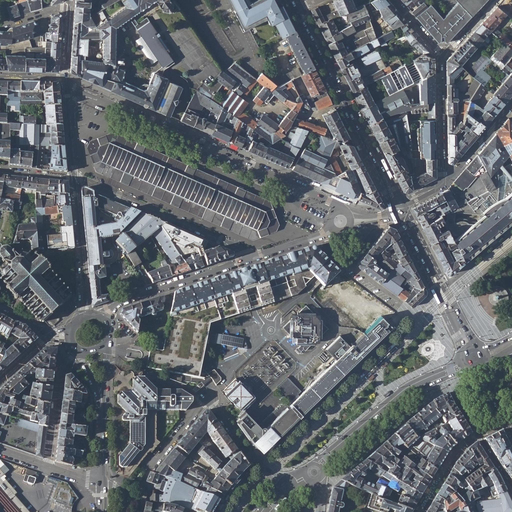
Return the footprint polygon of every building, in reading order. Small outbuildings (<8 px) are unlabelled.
[(31,0),(26,0),(27,1),(31,11),(42,8),(41,0),(36,0),(36,1),(31,1),(31,0)] [(75,0),(74,23),(81,20),(90,17),(90,12),(94,12),(94,15),(97,13),(120,0),(122,1),(122,0),(103,0),(99,2),(98,8),(90,7),(90,1),(92,1),(91,0),(75,0)] [(79,55),(80,60),(82,60),(81,78),(115,92),(154,109),(167,78),(156,73),(147,93),(145,93),(121,83),(125,70),(124,70),(117,68),(117,66),(115,65),(116,28),(130,19),(164,66),(173,59),(154,32),(156,31),(147,18),(137,24),(132,17),(145,9),(154,2),(155,3),(155,2),(162,11),(162,12),(163,12),(169,13),(171,12),(173,13),(178,10),(171,0),(122,0),(122,1),(125,7),(96,26),(95,24),(101,21),(97,13),(94,15),(90,17),(81,20),(79,55)] [(226,0),(228,3),(233,12),(231,13),(242,33),(266,21),(269,26),(274,24),(282,39),(285,38),(289,35),(295,32),(282,6),(276,8),(274,3),(275,3),(273,1),(272,0),(255,0),(249,3),(247,0),(226,0)] [(311,10),(318,24),(331,18),(345,12),(355,8),(351,0),(333,0),(337,10),(322,16),(318,7),(311,10)] [(372,0),(368,2),(372,11),(378,9),(391,3),(388,0),(372,0)] [(401,0),(406,6),(412,0),(417,7),(411,12),(415,16),(427,7),(424,3),(426,1),(424,0),(401,0)] [(457,0),(458,1),(472,15),(480,7),(486,0),(457,0)] [(511,0),(503,0),(497,7),(507,15),(511,19),(511,0)] [(27,1),(16,5),(20,15),(31,11),(27,1)] [(458,1),(458,2),(471,16),(472,15),(458,1)] [(458,2),(456,4),(469,18),(471,16),(458,2)] [(381,17),(385,22),(385,21),(392,30),(400,26),(407,22),(391,3),(378,9),(382,16),(381,17)] [(368,13),(363,4),(355,8),(345,12),(350,21),(367,14),(368,13)] [(427,7),(415,16),(438,43),(441,39),(443,39),(445,43),(457,31),(469,18),(456,4),(442,17),(430,4),(427,7)] [(10,18),(20,15),(16,5),(8,7),(10,18)] [(497,7),(481,23),(491,31),(504,43),(508,46),(511,42),(506,37),(507,36),(504,33),(503,35),(497,30),(500,27),(497,24),(502,19),(504,18),(507,15),(497,7)] [(49,33),(51,33),(61,34),(62,16),(59,14),(52,16),(51,19),(51,24),(50,25),(49,33)] [(338,31),(325,39),(328,44),(335,41),(355,31),(353,27),(363,22),(363,23),(365,22),(367,29),(372,26),(367,14),(350,21),(351,24),(338,31)] [(331,18),(318,24),(325,39),(338,31),(331,18)] [(74,23),(72,55),(79,55),(81,20),(74,23)] [(0,51),(2,51),(5,51),(24,49),(25,49),(31,48),(28,38),(32,36),(32,33),(39,31),(37,23),(34,21),(9,28),(7,32),(0,31),(0,51)] [(413,29),(407,22),(400,26),(406,36),(413,29)] [(481,23),(474,31),(483,39),(491,31),(481,23)] [(358,48),(366,44),(367,43),(376,38),(372,26),(367,29),(364,31),(366,35),(354,42),(358,48)] [(418,35),(413,29),(406,36),(404,37),(406,39),(408,42),(408,41),(409,41),(409,42),(418,35)] [(367,43),(368,45),(370,44),(372,48),(380,44),(385,41),(394,37),(391,31),(376,38),(367,43)] [(474,31),(467,39),(476,47),(483,39),(474,31)] [(285,38),(303,74),(314,68),(295,32),(289,35),(285,38)] [(46,34),(46,39),(47,39),(52,39),(52,42),(60,43),(61,34),(51,33),(51,35),(49,35),(49,34),(46,34)] [(423,40),(418,35),(409,42),(409,41),(408,41),(408,42),(410,44),(412,47),(414,46),(415,44),(417,44),(422,41),(423,40)] [(467,39),(450,57),(458,64),(460,65),(476,47),(467,39)] [(47,41),(43,41),(43,47),(46,47),(44,72),(57,72),(58,71),(60,43),(52,42),(47,41)] [(328,44),(336,59),(347,54),(341,42),(337,44),(335,41),(328,44)] [(390,44),(396,53),(399,51),(396,46),(397,44),(396,42),(397,42),(396,41),(390,44)] [(434,53),(422,41),(417,44),(415,44),(414,46),(420,53),(419,53),(420,56),(423,54),(434,58),(434,53)] [(475,78),(480,83),(483,85),(491,77),(483,70),(492,61),(501,69),(505,64),(509,60),(511,56),(511,49),(508,46),(504,43),(490,59),(474,77),(475,78)] [(336,59),(341,69),(349,64),(348,62),(349,61),(349,59),(353,58),(353,59),(369,50),(366,44),(358,48),(347,54),(336,59)] [(38,48),(31,48),(25,49),(26,60),(25,71),(44,72),(46,47),(43,47),(38,48)] [(24,49),(5,51),(5,52),(6,59),(8,71),(15,71),(25,71),(26,60),(25,49),(24,49)] [(365,66),(381,58),(377,50),(361,58),(365,66)] [(468,72),(474,77),(490,59),(483,53),(468,72)] [(434,72),(434,58),(423,54),(420,56),(414,59),(413,60),(423,78),(434,72)] [(70,73),(81,78),(82,60),(80,60),(79,55),(72,55),(72,59),(70,73)] [(398,68),(402,65),(397,56),(392,59),(398,68)] [(446,61),(446,75),(458,64),(450,57),(446,61)] [(359,68),(365,66),(361,58),(355,61),(359,68)] [(419,80),(423,78),(413,60),(402,65),(398,68),(395,69),(384,75),(379,78),(389,96),(403,88),(419,80)] [(222,71),(215,78),(222,85),(229,90),(238,96),(240,94),(241,92),(245,95),(256,81),(256,80),(257,80),(235,62),(222,71)] [(341,69),(352,92),(365,85),(365,86),(379,78),(384,75),(381,70),(364,79),(362,81),(361,78),(362,78),(358,70),(356,67),(355,67),(353,63),(349,64),(341,69)] [(381,70),(384,75),(395,69),(393,64),(381,70)] [(446,75),(447,84),(453,84),(453,80),(452,79),(457,73),(462,67),(460,65),(458,64),(446,75)] [(511,78),(511,70),(505,64),(501,69),(503,71),(506,73),(507,74),(508,73),(506,71),(508,70),(511,73),(509,75),(511,78)] [(462,67),(457,73),(460,75),(463,78),(468,72),(462,67)] [(298,76),(296,77),(290,80),(294,88),(301,101),(304,100),(308,106),(310,105),(313,110),(317,110),(332,104),(330,101),(319,79),(314,68),(303,74),(300,75),(308,91),(309,95),(308,95),(304,97),(296,81),(300,79),(298,76)] [(293,71),(275,80),(279,86),(290,80),(296,77),(293,71)] [(503,83),(495,92),(492,89),(490,91),(494,95),(504,104),(511,94),(511,78),(509,75),(507,74),(506,73),(503,71),(501,73),(505,76),(501,80),(502,82),(503,83)] [(434,102),(434,72),(423,78),(419,80),(418,104),(434,102)] [(257,80),(256,80),(256,81),(263,86),(252,101),(259,106),(263,101),(266,103),(273,94),(282,102),(285,98),(287,99),(289,96),(283,91),(288,89),(289,88),(291,91),(294,88),(290,80),(279,86),(278,87),(272,82),(262,74),(257,80)] [(173,81),(167,78),(154,109),(160,112),(172,83),(173,81)] [(204,81),(196,91),(211,100),(222,85),(215,78),(209,85),(204,81)] [(447,84),(447,101),(457,101),(460,101),(470,101),(470,100),(480,83),(475,78),(466,94),(458,94),(457,89),(453,84),(447,84)] [(20,83),(8,83),(8,92),(8,96),(10,96),(10,92),(20,93),(20,83)] [(20,93),(40,93),(43,93),(44,106),(54,107),(60,106),(58,86),(56,84),(20,83),(20,93)] [(181,87),(172,83),(160,112),(169,116),(174,104),(175,105),(177,99),(176,99),(181,87)] [(480,83),(470,100),(476,104),(486,88),(483,85),(480,83)] [(352,92),(362,110),(374,103),(365,86),(365,85),(352,92)] [(283,130),(285,131),(286,130),(290,126),(294,118),(295,114),(300,104),(307,108),(308,106),(304,100),(301,101),(294,88),(291,91),(295,98),(294,99),(288,89),(283,91),(289,96),(287,99),(285,98),(282,102),(291,109),(289,111),(278,125),(283,129),(283,130)] [(362,110),(369,125),(383,119),(405,111),(407,110),(410,110),(411,110),(410,105),(403,88),(389,96),(374,103),(362,110)] [(203,106),(210,110),(219,116),(223,108),(218,105),(211,100),(196,91),(195,90),(191,98),(203,106)] [(229,90),(218,105),(223,108),(237,118),(241,112),(247,103),(238,96),(229,90)] [(40,93),(20,93),(20,106),(23,106),(40,106),(42,106),(40,93)] [(493,117),(504,104),(494,95),(482,109),(493,117)] [(199,115),(203,106),(191,98),(186,108),(199,115)] [(485,126),(493,117),(482,109),(479,107),(476,104),(470,100),(470,101),(466,111),(471,115),(475,109),(476,109),(475,111),(480,115),(477,119),(485,126)] [(447,101),(447,116),(455,116),(455,113),(457,113),(457,104),(460,104),(460,103),(462,104),(463,102),(465,102),(464,103),(458,119),(462,122),(466,111),(470,101),(460,101),(457,101),(447,101)] [(411,110),(410,110),(411,113),(427,111),(428,120),(434,120),(434,102),(418,104),(410,105),(411,110)] [(61,118),(60,106),(54,107),(44,106),(42,106),(40,106),(40,110),(45,110),(46,124),(46,127),(55,127),(62,125),(61,118)] [(217,120),(210,134),(227,141),(237,118),(223,108),(219,116),(217,120)] [(333,136),(332,138),(336,140),(353,145),(334,108),(322,115),(333,136)] [(210,110),(208,115),(212,117),(212,118),(217,120),(219,116),(210,110)] [(390,153),(395,159),(394,159),(397,161),(399,164),(403,168),(406,171),(407,172),(408,172),(409,172),(401,156),(403,154),(406,153),(409,159),(411,157),(411,151),(407,122),(405,111),(383,119),(398,149),(390,153)] [(477,135),(485,126),(477,119),(471,115),(466,111),(462,122),(465,124),(466,121),(468,120),(472,124),(472,125),(471,127),(470,126),(469,128),(477,135)] [(184,112),(180,120),(193,126),(197,118),(184,112)] [(281,132),(283,130),(283,129),(278,125),(272,121),(263,115),(262,116),(261,118),(258,121),(257,123),(241,112),(237,118),(243,122),(249,128),(271,143),(281,139),(285,135),(281,132)] [(39,123),(35,123),(35,126),(41,126),(46,127),(46,124),(43,124),(42,117),(41,115),(41,125),(39,124),(39,123)] [(197,118),(193,126),(210,134),(217,120),(212,118),(212,117),(208,115),(207,115),(205,118),(205,120),(198,117),(197,118)] [(22,116),(20,116),(20,125),(35,126),(35,123),(35,118),(22,118),(22,116)] [(458,119),(455,116),(447,116),(447,128),(457,135),(459,133),(460,131),(463,129),(466,125),(465,124),(462,122),(458,119)] [(511,160),(511,122),(511,121),(510,121),(510,120),(509,117),(495,133),(508,154),(511,160)] [(227,141),(241,147),(245,138),(243,137),(244,134),(240,132),(238,135),(236,135),(241,126),(243,122),(237,118),(227,141)] [(290,126),(297,126),(299,119),(294,118),(290,126)] [(297,126),(321,134),(328,136),(329,134),(327,129),(299,119),(297,126)] [(369,125),(382,150),(389,153),(390,153),(398,149),(383,119),(369,125)] [(426,158),(435,158),(434,120),(428,120),(424,120),(419,120),(420,128),(417,128),(417,137),(418,150),(411,151),(411,157),(412,158),(420,158),(426,158)] [(249,128),(243,122),(241,126),(243,128),(245,130),(245,131),(247,132),(249,128)] [(19,132),(19,134),(19,146),(32,146),(44,147),(64,147),(62,125),(55,127),(46,127),(41,126),(35,126),(20,125),(19,132)] [(473,141),(477,135),(469,128),(466,125),(463,129),(466,132),(462,136),(460,134),(459,133),(457,135),(468,146),(473,141)] [(287,136),(285,135),(281,139),(287,142),(289,144),(298,148),(307,130),(297,127),(296,128),(293,127),(291,129),(289,131),(287,136)] [(245,138),(241,147),(261,156),(269,147),(271,143),(249,128),(247,132),(245,138)] [(453,164),(468,146),(457,135),(447,128),(448,162),(450,163),(453,164)] [(123,137),(113,132),(102,136),(90,141),(87,147),(91,159),(96,171),(106,176),(114,179),(124,183),(174,205),(225,228),(253,240),(264,236),(276,231),(279,224),(274,212),(270,201),(242,188),(191,166),(141,144),(131,140),(123,137)] [(511,162),(504,167),(504,168),(503,168),(503,169),(503,170),(504,173),(499,176),(497,168),(499,166),(501,163),(508,154),(495,133),(478,154),(496,187),(489,191),(478,197),(477,196),(467,202),(466,202),(473,214),(484,215),(477,221),(480,227),(493,216),(499,229),(500,228),(501,227),(502,226),(503,225),(504,225),(505,224),(506,224),(507,224),(509,223),(510,223),(511,223),(511,222),(511,162)] [(292,170),(320,182),(336,175),(328,160),(333,147),(336,140),(332,138),(328,137),(328,136),(321,134),(313,153),(304,149),(292,170)] [(362,163),(353,145),(336,140),(333,147),(336,147),(339,146),(341,151),(340,152),(341,155),(339,156),(344,166),(348,164),(350,168),(352,167),(362,163)] [(0,159),(9,161),(10,151),(10,142),(0,141),(0,159)] [(286,168),(298,148),(289,144),(288,146),(291,147),(287,155),(285,154),(287,150),(284,148),(282,152),(269,147),(261,156),(286,168)] [(18,167),(30,168),(32,154),(21,153),(20,150),(27,150),(27,151),(32,151),(32,146),(19,146),(19,148),(19,151),(18,167)] [(30,168),(41,169),(42,163),(42,158),(43,157),(43,152),(44,147),(32,146),(32,151),(32,154),(30,168)] [(66,172),(64,147),(44,147),(43,152),(47,152),(49,152),(49,150),(51,150),(51,153),(50,153),(50,154),(47,153),(47,157),(51,158),(51,159),(47,159),(46,164),(42,163),(41,169),(66,172)] [(336,175),(337,175),(341,173),(334,157),(338,155),(338,154),(336,147),(333,147),(328,160),(336,175)] [(382,150),(394,173),(403,168),(399,164),(397,164),(395,162),(397,161),(394,159),(395,159),(390,153),(389,153),(382,150)] [(9,166),(18,167),(19,151),(10,151),(9,161),(9,166)] [(479,174),(489,191),(496,187),(478,154),(453,182),(456,183),(464,190),(466,187),(467,188),(479,174)] [(420,158),(412,158),(412,166),(420,166),(420,158)] [(435,177),(435,158),(426,158),(426,172),(418,176),(416,177),(420,185),(422,184),(435,177)] [(363,191),(364,192),(370,194),(376,191),(362,163),(352,167),(355,175),(358,182),(357,183),(361,190),(363,191)] [(352,184),(357,183),(358,182),(355,175),(352,167),(350,168),(341,173),(337,175),(336,175),(320,182),(352,196),(355,191),(354,189),(352,184)] [(406,192),(411,189),(409,175),(406,176),(406,175),(406,174),(404,173),(403,174),(403,173),(404,172),(406,171),(403,168),(394,173),(402,191),(406,192)] [(413,188),(420,185),(416,177),(413,173),(411,174),(409,174),(409,175),(411,189),(413,188)] [(20,189),(22,178),(4,175),(0,197),(0,199),(18,202),(20,192),(18,191),(17,196),(4,194),(5,191),(6,187),(20,189)] [(20,189),(36,191),(37,179),(22,178),(20,189)] [(36,191),(35,209),(58,206),(57,204),(55,204),(55,195),(52,195),(53,198),(41,201),(42,195),(43,195),(43,196),(46,196),(46,193),(48,193),(49,180),(37,179),(36,191)] [(67,182),(49,180),(48,193),(50,193),(53,193),(55,193),(58,194),(59,195),(60,195),(61,204),(59,204),(59,205),(63,205),(63,207),(70,206),(67,182)] [(94,194),(94,192),(85,189),(83,188),(82,189),(82,190),(81,191),(86,241),(101,238),(112,236),(118,235),(119,234),(140,213),(131,208),(130,209),(100,196),(99,196),(94,194)] [(448,189),(441,192),(445,199),(448,205),(449,208),(450,210),(466,202),(467,202),(466,199),(456,204),(451,193),(448,189)] [(384,206),(376,191),(370,194),(364,192),(363,191),(361,190),(357,198),(381,209),(384,206)] [(412,207),(415,215),(443,201),(445,199),(441,192),(412,207)] [(21,203),(18,202),(0,199),(0,210),(11,213),(12,208),(19,209),(21,203)] [(437,212),(436,210),(445,206),(443,201),(415,215),(418,221),(429,215),(430,215),(434,213),(434,214),(437,212)] [(35,209),(36,218),(36,230),(43,229),(42,216),(62,213),(63,222),(65,222),(65,227),(72,226),(70,206),(63,207),(63,205),(59,205),(58,206),(35,209)] [(446,212),(448,211),(447,209),(449,208),(448,205),(445,206),(436,210),(437,212),(438,214),(439,216),(440,216),(446,212)] [(418,221),(421,226),(432,220),(431,218),(430,217),(434,214),(434,213),(430,215),(429,215),(418,221)] [(139,246),(150,237),(152,234),(160,228),(164,224),(164,223),(154,219),(142,214),(136,220),(131,225),(122,235),(121,236),(115,242),(116,243),(115,245),(125,255),(126,254),(134,266),(137,264),(141,263),(139,259),(134,250),(135,249),(139,246)] [(440,238),(442,237),(444,239),(446,241),(449,248),(456,245),(454,241),(451,237),(444,222),(440,216),(439,216),(432,220),(421,226),(430,243),(440,238)] [(473,224),(459,237),(454,241),(456,245),(457,247),(465,262),(495,236),(495,235),(496,234),(496,233),(497,232),(497,231),(498,230),(499,229),(493,216),(480,227),(477,221),(473,224)] [(29,248),(29,249),(29,250),(30,251),(32,250),(33,251),(31,252),(32,255),(33,254),(32,253),(33,253),(34,254),(34,253),(36,255),(38,255),(36,230),(36,218),(30,218),(30,225),(18,225),(13,243),(21,243),(23,241),(23,240),(27,239),(30,242),(30,248),(29,248)] [(202,240),(164,224),(160,228),(180,257),(196,252),(199,253),(203,252),(207,242),(202,240)] [(388,225),(376,241),(384,247),(385,248),(398,235),(395,228),(389,225),(388,225)] [(74,247),(72,226),(65,227),(60,227),(60,234),(58,234),(57,233),(51,233),(50,234),(51,250),(67,248),(74,247)] [(172,278),(191,272),(204,267),(199,255),(193,256),(192,254),(191,255),(190,256),(191,257),(183,260),(180,257),(160,228),(152,234),(150,237),(153,242),(156,239),(171,261),(170,262),(169,259),(165,261),(161,262),(163,268),(147,274),(153,284),(172,278)] [(406,251),(398,235),(385,248),(396,260),(406,251)] [(86,241),(88,268),(103,266),(102,261),(107,260),(107,256),(102,256),(101,238),(86,241)] [(465,262),(457,247),(450,250),(451,251),(448,252),(447,249),(449,248),(446,241),(442,243),(440,238),(430,243),(446,273),(450,274),(465,262)] [(376,241),(367,252),(374,258),(374,256),(374,257),(377,253),(378,255),(375,259),(376,260),(379,263),(383,259),(393,268),(398,262),(396,260),(385,248),(384,247),(376,241)] [(233,254),(207,242),(203,252),(208,266),(233,258),(233,254)] [(36,255),(34,253),(34,254),(33,253),(32,253),(33,254),(32,255),(31,252),(33,251),(32,250),(30,251),(29,250),(29,249),(28,249),(23,249),(23,248),(21,248),(22,250),(19,252),(18,251),(17,252),(18,253),(16,255),(14,252),(15,252),(13,250),(12,250),(11,248),(10,247),(10,248),(7,246),(7,245),(6,245),(6,246),(3,246),(3,245),(2,246),(0,248),(0,257),(2,259),(1,260),(3,262),(4,262),(6,264),(4,266),(3,265),(2,266),(3,266),(0,269),(0,268),(0,276),(1,277),(0,278),(0,279),(0,280),(2,278),(4,281),(4,282),(3,281),(2,282),(3,283),(6,286),(5,287),(5,288),(6,289),(7,289),(14,296),(14,298),(15,299),(17,298),(18,299),(19,300),(18,301),(20,302),(21,302),(23,304),(23,305),(24,306),(27,309),(28,310),(31,315),(32,314),(35,316),(34,317),(37,321),(37,320),(38,321),(39,320),(40,322),(40,321),(42,322),(43,322),(44,321),(47,319),(47,317),(49,315),(51,315),(53,312),(53,311),(58,307),(62,305),(62,303),(64,301),(65,302),(68,299),(69,299),(70,298),(70,296),(69,296),(71,293),(70,292),(71,291),(69,290),(69,289),(68,289),(67,289),(66,288),(65,289),(63,286),(59,282),(59,281),(58,280),(58,281),(55,278),(56,277),(55,276),(55,275),(53,273),(52,274),(51,271),(50,271),(49,270),(50,269),(51,268),(48,266),(47,265),(41,259),(41,258),(40,256),(38,257),(36,255)] [(141,249),(139,246),(135,249),(134,250),(139,259),(142,257),(140,255),(143,254),(141,249)] [(170,321),(210,324),(256,308),(296,295),(306,287),(305,285),(315,276),(319,281),(323,286),(338,271),(336,269),(334,267),(327,259),(318,250),(317,250),(316,248),(313,247),(311,249),(311,248),(175,292),(170,321)] [(419,276),(406,251),(396,260),(398,262),(405,268),(417,279),(419,276)] [(359,267),(381,283),(388,274),(373,263),(376,260),(375,259),(374,258),(367,252),(358,262),(359,267)] [(381,283),(397,295),(402,288),(398,286),(404,278),(400,274),(405,268),(398,262),(393,268),(388,274),(381,283)] [(109,268),(104,268),(89,274),(92,306),(92,307),(117,299),(114,293),(108,295),(101,296),(100,295),(98,281),(100,279),(105,278),(111,277),(109,268)] [(400,274),(404,278),(398,286),(402,288),(397,295),(413,307),(426,294),(427,290),(419,276),(417,279),(405,268),(400,274)] [(122,288),(124,293),(138,289),(136,283),(122,288)] [(164,295),(139,304),(141,310),(140,317),(141,317),(151,313),(152,315),(154,315),(156,314),(156,312),(162,310),(163,308),(162,303),(164,302),(165,299),(164,295)] [(137,316),(140,317),(141,310),(139,304),(122,309),(120,314),(137,333),(139,320),(136,318),(137,316)] [(280,316),(284,320),(298,306),(290,305),(280,316)] [(302,309),(298,306),(284,320),(287,323),(283,328),(301,346),(298,349),(303,353),(329,328),(306,305),(302,309)] [(0,319),(0,331),(6,335),(8,336),(10,333),(15,321),(2,315),(0,319)] [(382,317),(365,332),(354,343),(351,343),(351,345),(350,347),(340,336),(326,349),(336,360),(292,403),(302,414),(304,412),(362,356),(360,354),(389,325),(382,317)] [(15,320),(15,321),(10,333),(19,338),(19,339),(29,330),(25,325),(24,325),(15,320)] [(210,324),(170,321),(166,338),(165,345),(164,349),(155,347),(151,346),(149,358),(147,366),(147,368),(199,378),(200,374),(201,373),(201,372),(201,370),(202,367),(210,324)] [(37,338),(29,330),(19,339),(12,346),(20,354),(37,338)] [(220,345),(238,349),(239,340),(222,336),(220,345)] [(166,338),(159,337),(158,338),(157,342),(156,343),(165,345),(166,338)] [(246,344),(244,341),(239,340),(238,349),(247,350),(247,346),(246,344)] [(0,363),(0,369),(2,371),(20,354),(12,346),(5,352),(3,348),(0,353),(0,357),(2,359),(0,363)] [(37,370),(41,370),(43,367),(46,367),(45,371),(53,372),(56,349),(45,348),(28,364),(33,370),(37,370)] [(28,364),(17,373),(20,376),(25,378),(28,378),(34,372),(37,370),(33,370),(28,364)] [(220,377),(212,369),(206,373),(207,373),(212,378),(211,380),(215,384),(220,380),(220,377)] [(52,380),(53,372),(45,371),(41,370),(37,370),(34,372),(34,374),(35,374),(34,377),(35,378),(52,380)] [(17,373),(0,389),(11,394),(12,394),(13,395),(20,397),(20,396),(19,394),(21,393),(23,396),(24,397),(25,393),(26,393),(27,386),(27,385),(23,380),(25,378),(20,376),(17,373)] [(66,376),(64,390),(73,391),(73,390),(75,389),(77,392),(80,393),(86,394),(85,390),(71,375),(68,376),(66,376)] [(208,376),(201,382),(204,385),(211,379),(208,376)] [(282,402),(260,423),(262,425),(260,426),(247,412),(251,407),(249,405),(243,410),(239,414),(245,420),(241,423),(241,424),(240,425),(254,445),(254,444),(255,445),(256,443),(259,446),(261,444),(264,448),(268,444),(269,444),(273,440),(273,438),(276,435),(278,435),(286,427),(287,425),(290,422),(293,421),(296,418),(295,417),(299,414),(300,415),(302,414),(292,403),(300,395),(298,394),(301,391),(288,377),(277,387),(291,401),(286,406),(282,402)] [(52,388),(52,380),(35,378),(35,379),(29,379),(28,384),(30,384),(32,385),(52,388)] [(120,405),(123,408),(132,416),(126,416),(125,417),(125,421),(126,422),(132,422),(133,444),(121,458),(122,467),(133,475),(151,452),(154,455),(196,404),(196,399),(183,391),(160,391),(147,379),(139,378),(136,382),(135,390),(131,393),(124,393),(120,396),(120,405)] [(227,393),(238,406),(237,407),(240,409),(240,408),(243,410),(249,405),(255,399),(253,396),(254,396),(251,393),(251,394),(239,382),(240,381),(238,379),(237,380),(235,378),(223,389),(225,392),(224,393),(226,394),(227,393)] [(193,390),(196,392),(204,385),(201,382),(193,390)] [(51,392),(52,388),(32,385),(30,399),(50,403),(50,398),(51,392)] [(12,394),(11,394),(0,389),(0,404),(13,408),(19,409),(20,403),(17,402),(12,401),(13,395),(12,394)] [(64,390),(63,400),(80,404),(81,398),(87,400),(88,394),(86,394),(80,393),(77,392),(73,391),(64,390)] [(433,401),(439,412),(442,410),(444,412),(447,410),(449,413),(442,416),(445,419),(447,422),(461,415),(454,403),(448,393),(433,401)] [(48,417),(50,403),(30,399),(28,398),(24,397),(23,396),(23,397),(20,397),(13,395),(12,401),(17,402),(18,398),(25,401),(24,404),(25,405),(24,411),(31,412),(32,407),(34,407),(35,404),(37,405),(36,409),(35,410),(34,413),(48,417)] [(63,400),(61,415),(84,416),(84,413),(74,412),(74,409),(76,409),(76,407),(85,409),(85,405),(80,404),(63,400)] [(433,401),(415,416),(426,428),(428,427),(438,419),(442,416),(441,415),(439,412),(433,401)] [(10,413),(12,412),(13,408),(0,404),(0,409),(1,410),(0,413),(7,416),(9,417),(10,413)] [(39,421),(39,425),(47,426),(48,417),(34,413),(31,412),(24,411),(19,409),(13,408),(12,412),(30,416),(30,420),(37,422),(37,421),(39,421)] [(205,410),(163,462),(169,467),(164,476),(174,478),(195,489),(203,475),(192,468),(188,474),(184,471),(182,474),(175,471),(178,468),(185,458),(188,455),(192,449),(202,436),(206,431),(205,430),(215,419),(209,411),(205,410)] [(60,420),(60,424),(74,425),(74,421),(73,421),(73,419),(85,420),(85,416),(84,416),(61,415),(60,420)] [(454,445),(455,445),(471,433),(466,423),(465,423),(461,415),(447,422),(442,425),(440,426),(454,445)] [(415,416),(406,424),(418,438),(420,437),(419,435),(418,433),(419,434),(421,432),(420,432),(421,430),(423,432),(425,434),(429,432),(426,428),(415,416)] [(426,428),(429,432),(431,431),(432,430),(440,426),(442,425),(447,422),(445,419),(442,416),(438,419),(440,423),(437,424),(433,425),(430,428),(428,427),(426,428)] [(248,465),(215,419),(205,430),(206,431),(225,458),(228,457),(230,460),(224,466),(211,453),(213,449),(209,443),(202,436),(192,449),(195,451),(210,465),(211,465),(219,473),(216,476),(223,481),(224,480),(231,486),(248,465)] [(60,425),(58,438),(73,441),(74,435),(86,436),(87,427),(86,427),(77,426),(74,425),(60,424),(60,425)] [(407,448),(409,450),(412,452),(416,456),(421,460),(436,470),(444,457),(448,452),(418,438),(406,424),(394,434),(407,448)] [(39,425),(36,452),(44,453),(47,426),(39,425)] [(418,438),(448,452),(454,445),(440,426),(432,430),(431,431),(429,432),(425,434),(420,437),(418,438)] [(503,468),(511,478),(511,477),(511,451),(501,430),(484,438),(503,468)] [(394,434),(385,442),(392,448),(394,449),(400,454),(405,457),(410,461),(411,462),(416,456),(412,452),(407,458),(396,450),(395,448),(396,447),(398,449),(405,455),(409,450),(407,448),(394,434)] [(58,438),(57,447),(73,450),(73,447),(73,446),(73,444),(78,445),(79,443),(73,441),(58,438)] [(476,441),(468,448),(477,464),(478,466),(482,463),(483,465),(480,468),(483,472),(484,474),(485,473),(493,468),(476,441)] [(385,442),(374,452),(398,469),(399,468),(402,464),(406,467),(410,461),(405,457),(401,463),(392,457),(393,455),(398,457),(400,454),(394,449),(392,448),(385,442)] [(83,452),(73,450),(57,447),(55,462),(72,465),(73,460),(72,457),(68,457),(69,455),(74,456),(74,455),(82,457),(83,452)] [(468,448),(456,462),(452,468),(462,478),(467,474),(477,464),(468,448)] [(396,479),(401,471),(398,469),(374,452),(365,459),(384,472),(396,479)] [(431,479),(436,470),(421,460),(416,456),(411,462),(416,466),(415,467),(431,479)] [(185,458),(178,468),(184,471),(188,474),(192,468),(194,464),(191,462),(185,458)] [(364,471),(367,468),(369,469),(380,477),(381,476),(384,472),(365,459),(341,480),(348,483),(371,494),(379,497),(383,487),(376,484),(375,486),(356,478),(360,475),(363,476),(364,476),(365,475),(365,473),(365,472),(365,471),(364,471)] [(426,487),(431,479),(415,467),(416,466),(411,462),(410,461),(406,467),(402,464),(399,468),(403,471),(403,472),(409,476),(411,473),(415,476),(413,479),(414,480),(426,487)] [(163,462),(155,473),(159,474),(164,476),(169,467),(163,462)] [(0,511),(26,511),(0,481),(0,474),(3,472),(0,468),(0,511)] [(452,468),(449,475),(463,487),(467,491),(470,493),(473,492),(464,480),(462,478),(452,468)] [(464,480),(473,492),(476,491),(474,488),(480,484),(482,488),(485,487),(479,477),(481,476),(481,475),(480,475),(480,474),(483,472),(480,468),(464,480)] [(511,511),(511,504),(499,477),(493,468),(485,473),(487,476),(485,477),(484,474),(481,476),(479,477),(485,487),(486,487),(489,485),(491,490),(494,489),(495,491),(492,492),(490,493),(492,496),(490,497),(492,500),(477,502),(475,505),(477,511),(511,511)] [(421,495),(426,487),(414,480),(413,482),(411,483),(408,481),(408,479),(409,476),(403,472),(401,471),(396,479),(399,481),(421,495)] [(157,479),(159,474),(155,473),(150,472),(146,482),(145,484),(147,488),(148,491),(150,499),(151,501),(159,502),(159,495),(150,494),(150,492),(153,493),(154,488),(162,492),(166,483),(157,479)] [(376,484),(383,487),(385,488),(386,487),(397,492),(399,488),(400,487),(397,486),(399,481),(396,479),(384,472),(381,476),(382,477),(390,481),(388,484),(380,480),(379,479),(376,483),(376,484)] [(164,476),(159,474),(157,479),(166,483),(162,492),(162,495),(159,495),(159,502),(174,504),(185,508),(193,511),(213,511),(221,500),(202,492),(199,491),(195,489),(174,478),(164,476)] [(23,482),(32,485),(34,484),(35,479),(35,478),(25,475),(23,481),(23,482)] [(221,500),(231,486),(224,480),(223,481),(216,476),(215,478),(213,481),(212,481),(209,485),(207,485),(210,480),(203,475),(195,489),(199,491),(200,489),(203,490),(202,492),(221,500)] [(449,475),(443,484),(453,492),(457,496),(460,499),(464,494),(460,489),(459,490),(456,487),(457,486),(459,488),(460,488),(461,489),(463,487),(449,475)] [(30,511),(0,476),(0,481),(26,511),(30,511)] [(346,491),(348,483),(341,480),(339,482),(332,488),(329,502),(326,511),(337,511),(339,508),(341,508),(343,507),(343,504),(342,503),(340,502),(343,490),(346,491)] [(416,503),(421,495),(399,481),(397,486),(400,487),(399,488),(403,490),(401,494),(404,495),(404,497),(416,503)] [(443,484),(436,496),(444,501),(453,492),(443,484)] [(489,494),(490,497),(492,496),(490,493),(492,492),(495,491),(494,489),(491,490),(489,485),(486,487),(489,494)] [(379,497),(391,502),(392,499),(389,498),(387,498),(390,492),(391,494),(394,495),(395,493),(385,488),(383,487),(379,497)] [(464,494),(460,499),(462,502),(463,504),(469,501),(468,498),(470,493),(467,491),(464,494)] [(473,492),(470,493),(473,501),(479,499),(476,491),(473,492)] [(466,511),(463,504),(462,502),(460,499),(457,496),(453,492),(444,501),(442,502),(444,506),(445,511),(448,511),(450,511),(457,507),(459,511),(456,511),(466,511)] [(412,510),(416,503),(404,497),(397,493),(395,493),(394,495),(398,497),(398,496),(400,497),(397,502),(396,501),(392,499),(391,502),(412,510)] [(466,511),(477,511),(475,505),(475,506),(473,501),(470,493),(468,498),(469,501),(463,504),(466,511)] [(371,494),(365,511),(387,511),(388,508),(394,510),(393,511),(410,511),(412,510),(391,502),(379,497),(371,494)] [(436,496),(432,502),(444,506),(442,502),(444,501),(436,496)] [(152,511),(151,511),(152,503),(145,501),(142,511),(152,511)] [(448,511),(445,511),(444,506),(432,502),(425,511),(450,511),(448,511)]
